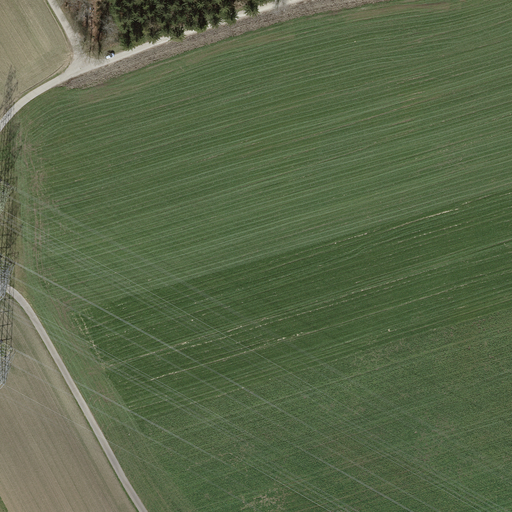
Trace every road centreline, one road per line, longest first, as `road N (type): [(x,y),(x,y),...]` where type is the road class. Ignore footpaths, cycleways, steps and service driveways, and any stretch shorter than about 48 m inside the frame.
road 1 (track): [(144,511),(31,314),(0,284)]
road 2 (track): [(296,0),(86,68)]
